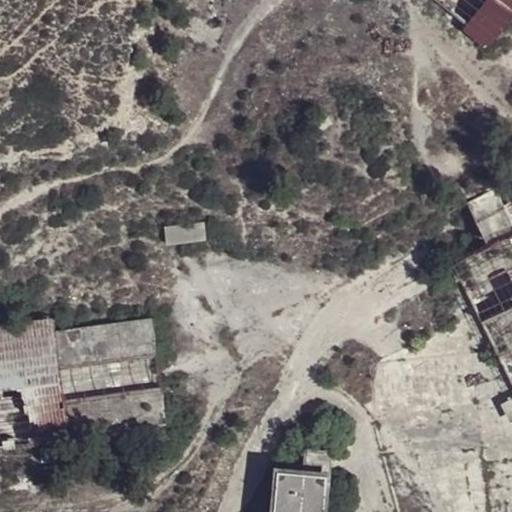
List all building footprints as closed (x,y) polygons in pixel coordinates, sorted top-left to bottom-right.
[(511,0),(428,0),(490,50),(511,22),(511,0)] [(441,182),(451,202),(467,195),(497,180),(511,172),(504,151),(441,182)] [(467,195),(490,240),(511,228),(511,211),(497,180),(467,195)] [(511,368),(511,228),(490,240),(456,257),(511,368)] [(51,311),(0,317),(0,447),(69,438),(67,428),(54,327),(51,311)] [(153,314),(54,327),(67,428),(166,415),(153,314)] [(323,511),(330,464),(281,458),(275,511),(323,511)]
